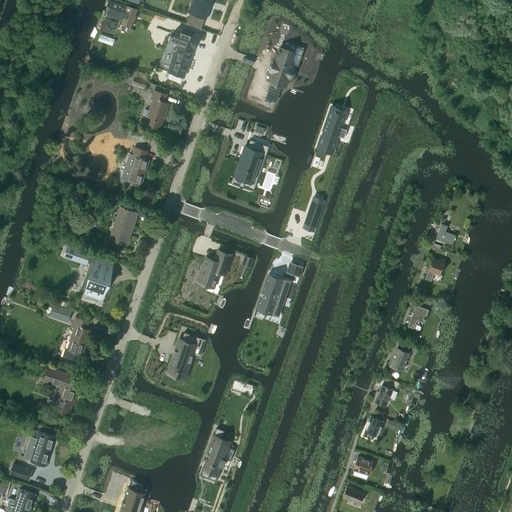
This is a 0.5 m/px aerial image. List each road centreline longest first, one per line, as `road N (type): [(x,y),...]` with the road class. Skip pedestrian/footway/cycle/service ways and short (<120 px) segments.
road 1 (residential): [(63,511),(168,202)]
road 2 (residential): [(168,202),(239,0)]
road 3 (residential): [(306,253),(168,202)]
